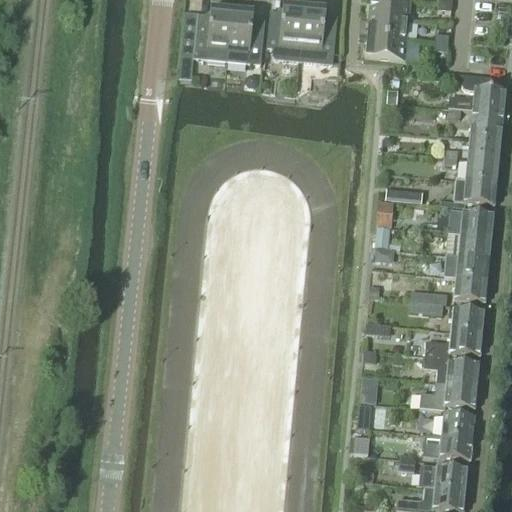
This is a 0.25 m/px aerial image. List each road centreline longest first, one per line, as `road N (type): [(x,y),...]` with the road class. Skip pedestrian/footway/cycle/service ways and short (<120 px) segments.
road 1 (tertiary): [(108,511),(162,0)]
road 2 (residential): [(469,511),(511,125)]
